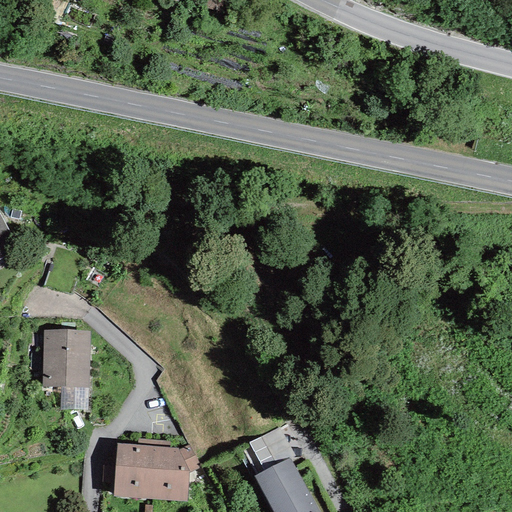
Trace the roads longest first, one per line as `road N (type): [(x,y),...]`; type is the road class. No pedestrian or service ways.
road 1 (tertiary): [(511,184),(0,79)]
road 2 (tertiary): [(511,65),(312,0)]
